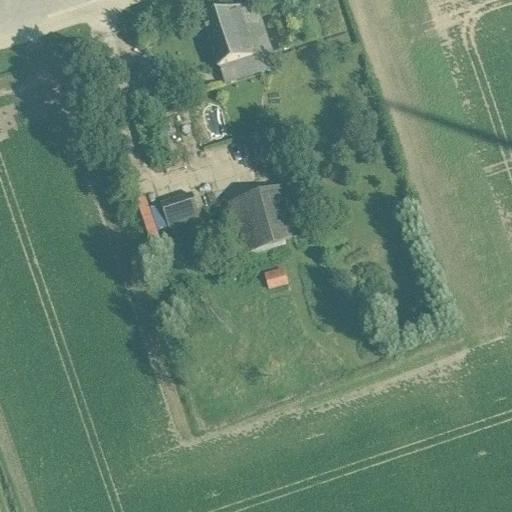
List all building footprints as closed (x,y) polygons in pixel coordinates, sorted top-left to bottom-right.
[(219,70),(256,58),(240,9),(203,21),(219,70)] [(188,140),(205,134),(195,102),(177,108),(188,140)] [(245,259),(315,237),(299,184),(229,205),(245,259)] [(168,229),(200,220),(193,196),(161,206),(168,229)] [(269,291),(288,285),(283,269),(264,275),(269,291)]
